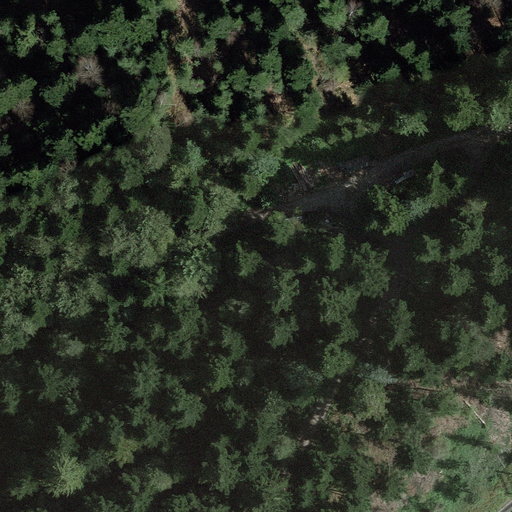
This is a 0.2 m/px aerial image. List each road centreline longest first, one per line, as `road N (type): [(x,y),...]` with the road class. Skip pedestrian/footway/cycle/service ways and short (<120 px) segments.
road 1 (track): [(0,345),(40,313),(511,126)]
road 2 (track): [(474,144),(468,192),(243,511)]
